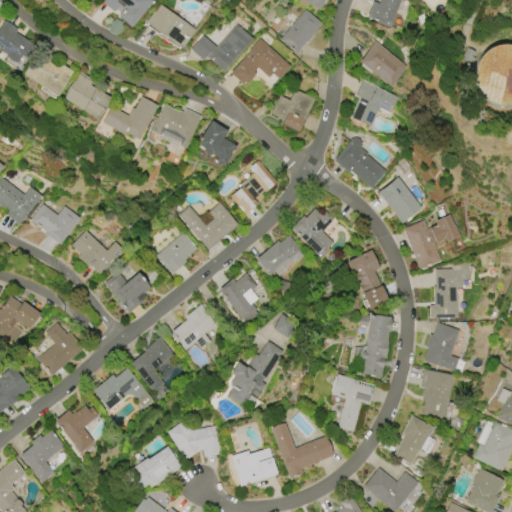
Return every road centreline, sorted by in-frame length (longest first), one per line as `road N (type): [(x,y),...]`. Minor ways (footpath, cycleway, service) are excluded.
road 1 (residential): [(199,484),(237,508),(304,497),(356,460),(391,401),(406,335),(395,263),(356,204),(306,169)]
road 2 (residential): [(122,339),(272,216),(300,180),(328,115)]
road 3 (residential): [(7,0),(91,63),(249,123)]
road 4 (residential): [(249,123),(208,84),(100,32),(58,0)]
road 5 (residential): [(122,339),(65,271),(0,235)]
road 6 (residential): [(122,339),(0,438)]
road 7 (residential): [(0,275),(61,304),(110,349)]
